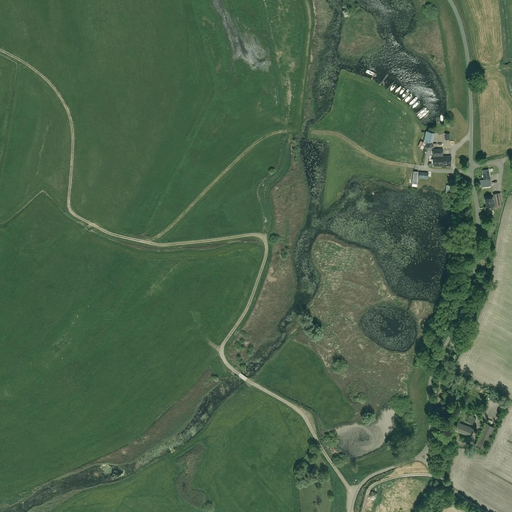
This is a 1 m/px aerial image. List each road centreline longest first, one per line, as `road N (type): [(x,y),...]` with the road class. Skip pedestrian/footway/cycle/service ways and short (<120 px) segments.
road 1 (track): [(0,50),(44,75),(66,105),(72,215),(161,245),(263,238),(257,279),(222,358),(299,411),(355,493)]
road 2 (unclassified): [(425,449),(429,387),(467,297),(478,235),(469,73),(450,0)]
